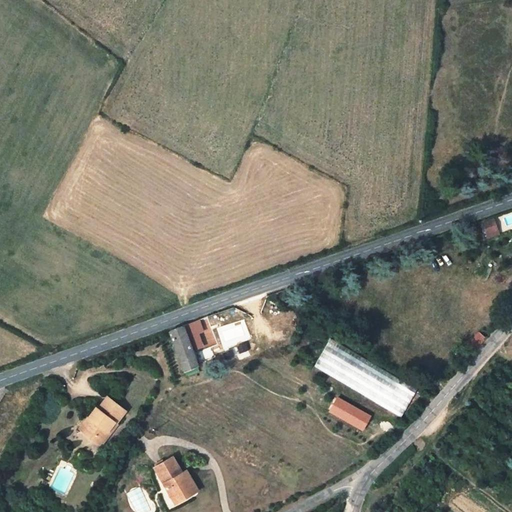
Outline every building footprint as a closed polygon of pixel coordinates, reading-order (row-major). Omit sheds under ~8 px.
[(502,113),(477,101),(470,116),(495,128),(502,113)] [(484,219),(474,223),(478,233),(489,229),(484,219)] [(169,331),(184,369),(197,365),(182,326),(169,331)] [(469,353),(483,338),(476,332),(463,347),(469,353)] [(313,367),(398,418),(419,387),(332,336),(313,367)] [(201,351),(206,362),(216,358),(212,346),(201,351)] [(108,393),(89,415),(94,419),(87,428),(95,434),(99,430),(107,436),(114,426),(112,424),(119,416),(121,418),(128,408),(108,393)] [(366,429),(372,411),(335,398),(329,416),(366,429)] [(87,428),(94,419),(89,415),(82,424),(87,428)] [(107,436),(99,430),(95,434),(103,441),(107,436)] [(188,492),(198,486),(189,472),(185,474),(173,454),(156,465),(162,475),(165,474),(175,491),(185,486),(188,492)] [(46,470),(41,466),(38,471),(43,474),(46,470)]
